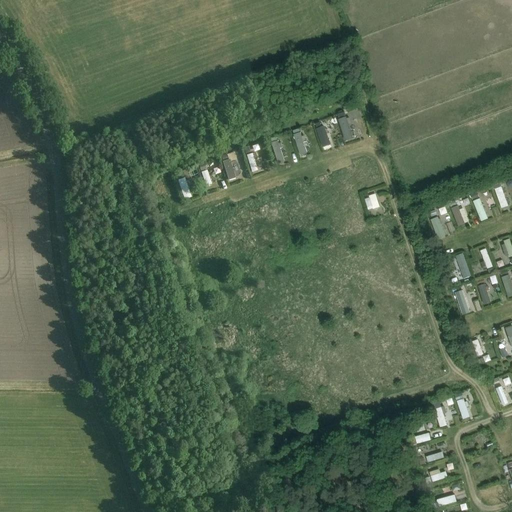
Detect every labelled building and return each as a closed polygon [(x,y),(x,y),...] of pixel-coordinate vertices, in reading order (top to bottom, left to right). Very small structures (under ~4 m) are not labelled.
[(345,124),(353,144),(366,139),(358,119),(345,124)] [(324,125),(333,151),(341,149),(332,122),(324,125)] [(310,159),(319,155),(311,134),(301,138),(310,159)] [(284,165),(293,164),(290,143),(281,145),(284,165)] [(253,156),(270,152),(268,146),(252,149),(253,156)] [(262,155),(255,156),(258,175),(266,174),(262,155)] [(237,182),(245,181),(241,162),(233,164),(237,182)] [(216,172),(209,174),(214,190),(221,187),(216,172)] [(185,182),(193,203),(201,200),(193,179),(185,182)] [(503,190),(509,210),(511,209),(511,193),(510,188),(503,190)] [(385,196),(372,199),(375,212),(388,209),(385,196)] [(488,200),(481,203),(489,224),(496,221),(488,200)] [(462,210),(465,227),(476,225),(473,209),(462,210)] [(494,271),(501,269),(494,249),(487,252),(494,271)] [(466,264),(470,278),(478,275),(474,261),(466,264)] [(494,278),(497,288),(506,285),(503,275),(494,278)] [(492,286),(487,288),(493,306),(498,304),(492,286)] [(486,340),(479,343),(485,357),(491,355),(486,340)] [(495,355),(489,358),(492,364),(498,361),(495,355)] [(511,405),(511,401),(508,385),(501,387),(506,407),(511,405)] [(444,428),(453,426),(448,404),(438,406),(444,428)] [(493,428),(482,433),(486,442),(497,438),(493,428)] [(422,434),(422,442),(436,442),(436,434),(422,434)] [(439,437),(440,446),(451,445),(450,436),(439,437)] [(482,444),(483,450),(492,448),(491,442),(482,444)] [(448,451),(431,456),(433,462),(449,457),(448,451)] [(451,470),(445,472),(444,468),(436,470),(439,481),(453,477),(451,470)] [(461,495),(442,496),(442,503),(461,503),(461,495)] [(465,508),(473,507),(471,497),(463,499),(465,508)]
